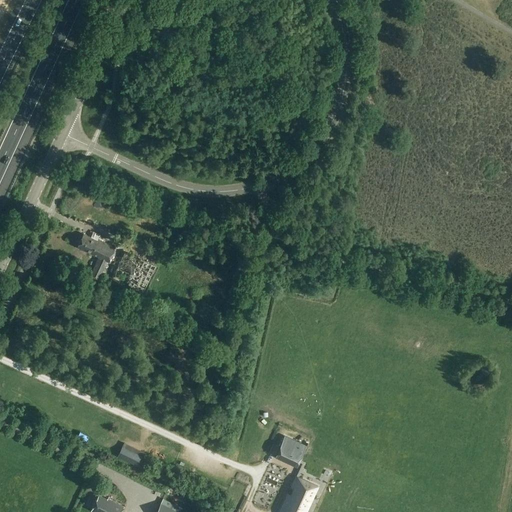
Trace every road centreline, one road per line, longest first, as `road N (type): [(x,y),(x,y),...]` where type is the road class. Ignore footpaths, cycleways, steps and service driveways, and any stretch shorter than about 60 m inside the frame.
road 1 (tertiary): [(61,134),(190,189),(268,181),(311,151),(340,103),(346,47),(329,0)]
road 2 (track): [(511,302),(290,248),(274,234),(257,185)]
road 3 (motorway): [(0,165),(76,0)]
road 4 (secondary): [(61,134),(124,0)]
road 5 (secondary): [(0,268),(61,134)]
